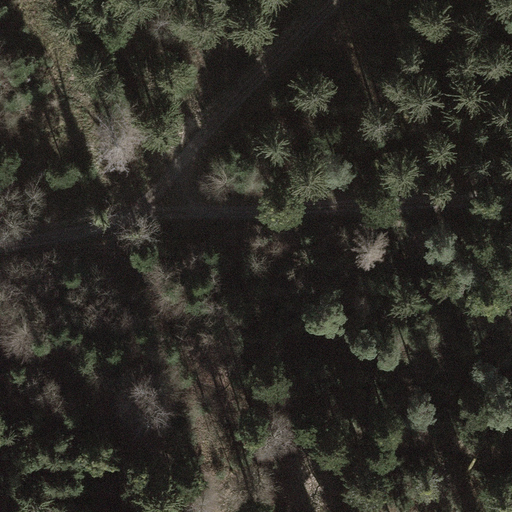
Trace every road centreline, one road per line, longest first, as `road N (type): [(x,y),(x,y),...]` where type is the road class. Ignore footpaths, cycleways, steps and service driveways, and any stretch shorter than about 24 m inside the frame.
road 1 (track): [(511,197),(211,212),(165,207),(80,232),(0,243)]
road 2 (track): [(339,0),(200,135),(165,207)]
road 3 (track): [(0,346),(113,412),(205,511)]
